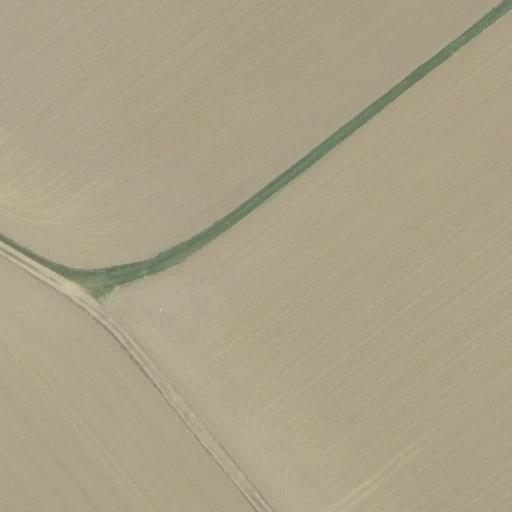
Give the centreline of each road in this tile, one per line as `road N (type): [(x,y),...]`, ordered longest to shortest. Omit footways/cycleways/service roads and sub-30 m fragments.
road 1 (track): [(81,293),(144,277),(237,223),(511,9)]
road 2 (track): [(0,247),(81,293),(273,511)]
